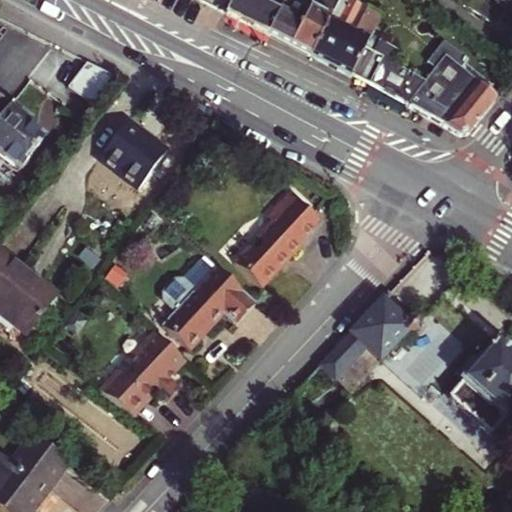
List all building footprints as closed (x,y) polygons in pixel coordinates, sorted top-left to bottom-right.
[(269,33),(281,8),(264,0),(232,0),(226,12),(269,33)] [(285,0),(281,8),(269,33),(313,55),(339,0),(285,0)] [(339,0),(313,55),(357,77),(370,49),(367,47),(370,39),(363,34),(375,10),(356,0),(339,0)] [(511,0),(481,0),(475,10),(502,29),(511,14),(511,0)] [(382,14),(375,10),(363,34),(370,39),(382,14)] [(471,132),(499,99),(443,67),(448,56),(422,42),(410,66),(422,72),(414,88),(378,69),(371,84),(462,134),(471,132)] [(384,57),(370,49),(357,77),(371,84),(378,69),(384,57)] [(88,65),(72,87),(96,99),(112,77),(88,65)] [(0,164),(11,172),(17,177),(44,143),(27,130),(31,125),(0,101),(0,164)] [(168,151),(128,123),(100,161),(140,190),(168,151)] [(0,185),(11,172),(0,164),(0,185)] [(316,227),(286,198),(265,222),(270,227),(232,268),(260,294),(299,251),(296,248),(316,227)] [(56,298),(0,257),(0,321),(24,339),(56,298)] [(256,310),(216,273),(161,332),(189,358),(223,322),(235,333),(256,310)] [(395,312),(383,300),(301,387),(316,401),(352,364),(357,369),(369,356),(379,366),(408,335),(418,333),(416,322),(408,324),(395,312)] [(511,350),(501,341),(451,397),(493,435),(511,413),(511,350)] [(157,344),(119,386),(138,404),(145,411),(155,401),(166,411),(178,398),(167,388),(184,370),(157,344)] [(138,404),(119,386),(108,397),(128,415),(138,404)] [(35,511),(68,469),(29,439),(0,477),(0,511),(35,511)]
